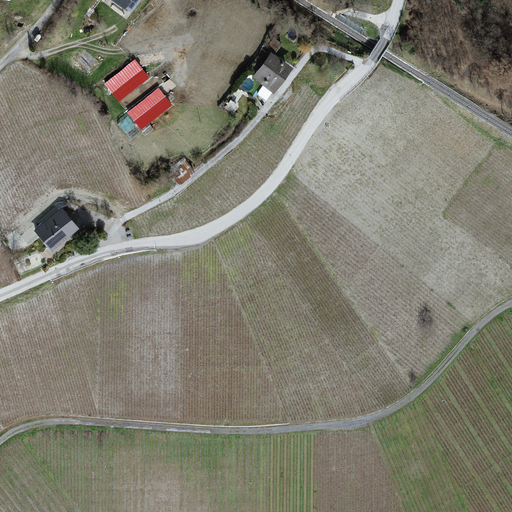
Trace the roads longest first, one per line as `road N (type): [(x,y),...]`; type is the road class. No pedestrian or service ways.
road 1 (unclassified): [(0,442),(61,424),(266,434),(363,424),(419,392),(486,318),(511,304)]
road 2 (residential): [(395,0),(371,60),(321,108),(265,188),(229,218),(0,297)]
